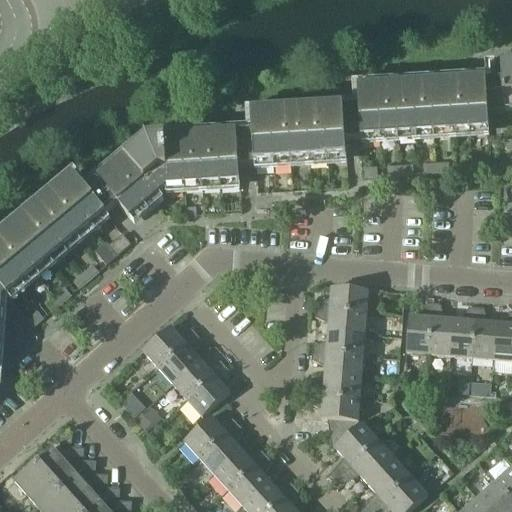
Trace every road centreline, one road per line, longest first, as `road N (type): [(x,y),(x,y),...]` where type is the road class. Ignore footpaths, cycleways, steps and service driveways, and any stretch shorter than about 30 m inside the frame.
road 1 (residential): [(299,265),(511,284)]
road 2 (residential): [(170,511),(66,389)]
road 3 (residential): [(66,389),(176,294)]
road 4 (residential): [(176,294),(217,257),(299,265)]
